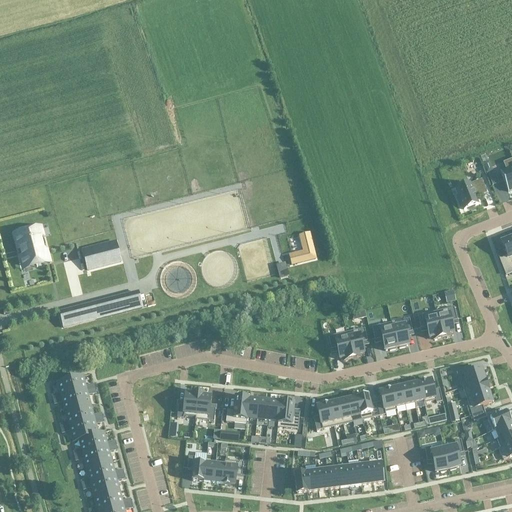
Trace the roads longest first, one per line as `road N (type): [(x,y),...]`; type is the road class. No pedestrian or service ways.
road 1 (residential): [(497,337),(323,379),(205,357),(137,374),(126,392)]
road 2 (residential): [(511,216),(460,244),(497,337)]
road 3 (residential): [(157,511),(126,392)]
